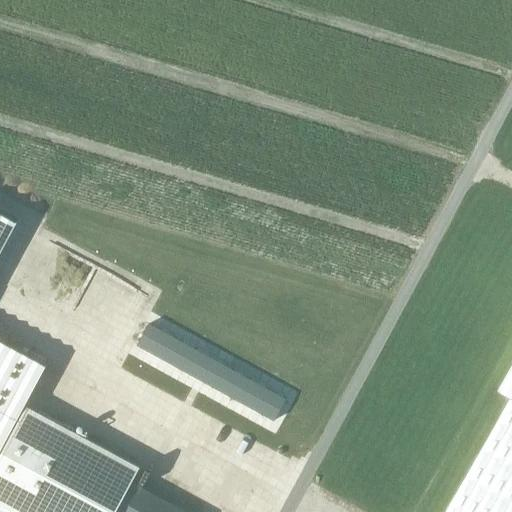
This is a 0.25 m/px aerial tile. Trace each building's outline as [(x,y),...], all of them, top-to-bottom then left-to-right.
[(0,255),(17,223),(0,214),(0,255)] [(149,324),(137,346),(161,359),(182,370),(203,382),(214,388),(235,399),(256,411),(275,421),(286,400),(268,390),(247,378),(226,366),(215,361),(194,349),(173,337),(149,324)] [(0,455),(25,409),(23,408),(45,367),(0,342),(0,455)] [(511,350),(489,389),(509,401),(511,402),(511,350)] [(511,511),(511,402),(509,401),(445,511),(511,511)] [(25,409),(0,455),(0,508),(7,511),(183,511),(131,484),(139,468),(90,441),(89,444),(25,409)] [(222,410),(219,418),(239,426),(243,418),(222,410)]
